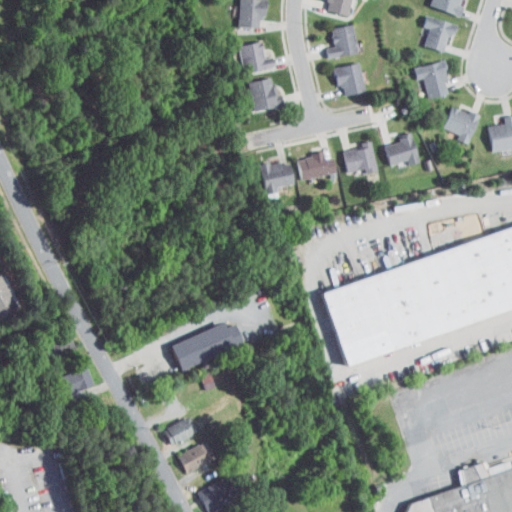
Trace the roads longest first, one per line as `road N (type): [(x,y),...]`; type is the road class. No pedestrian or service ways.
road 1 (residential): [(188,511),(0,149)]
road 2 (residential): [(292,0),(309,126)]
road 3 (residential): [(372,112),(249,138)]
